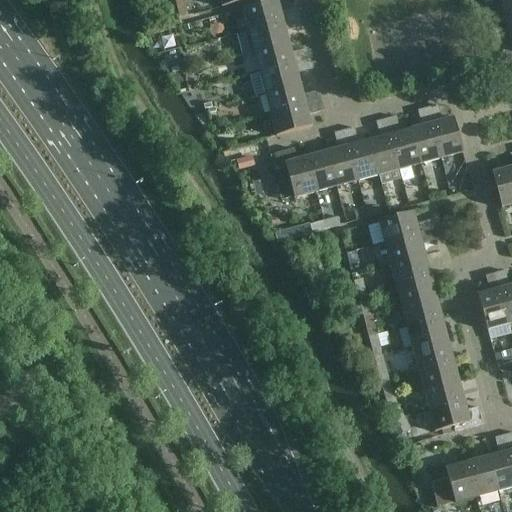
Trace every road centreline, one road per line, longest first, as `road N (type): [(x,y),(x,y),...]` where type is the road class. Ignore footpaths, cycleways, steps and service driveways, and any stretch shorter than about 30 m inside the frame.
road 1 (primary): [(302,511),(132,214),(0,44)]
road 2 (primary): [(0,121),(83,233),(240,511)]
road 3 (residential): [(511,418),(500,422),(460,267),(500,254),(462,104)]
road 4 (residential): [(308,0),(341,115),(445,89),(462,104)]
